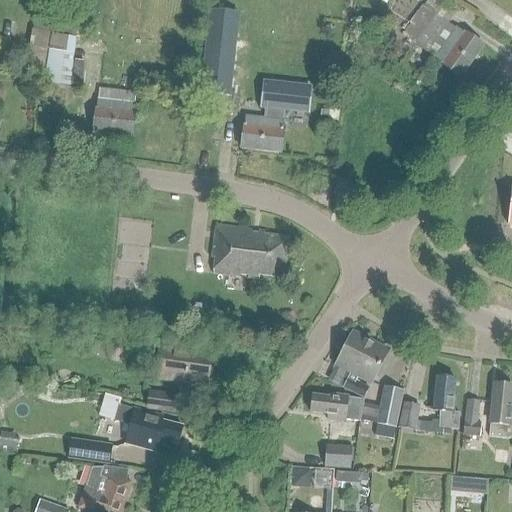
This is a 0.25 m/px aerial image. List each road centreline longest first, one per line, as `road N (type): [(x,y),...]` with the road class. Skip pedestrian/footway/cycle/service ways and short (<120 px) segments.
road 1 (tertiary): [(372,263),(302,214),(264,199),(0,164)]
road 2 (tertiary): [(167,511),(262,412),(372,263)]
road 3 (tertiary): [(372,263),(511,71)]
road 4 (tertiary): [(511,331),(428,297),(372,263)]
